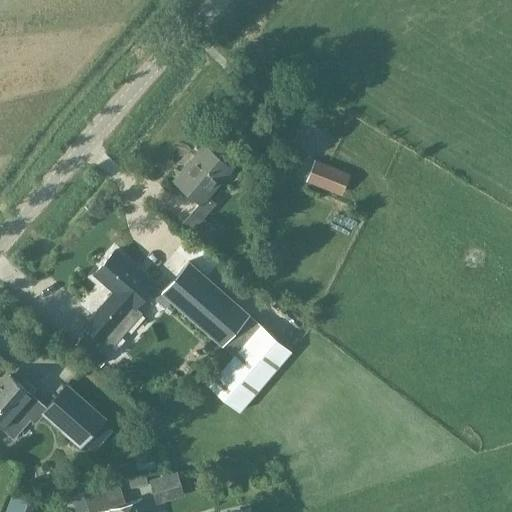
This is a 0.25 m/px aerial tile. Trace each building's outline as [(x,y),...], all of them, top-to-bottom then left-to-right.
[(175,181),(199,202),(180,224),(207,246),(219,232),(202,218),(216,204),(205,195),(232,163),(208,142),(175,181)] [(350,173),(313,159),(305,181),(342,195),(350,173)] [(142,311),(136,306),(154,285),(113,251),(95,273),(114,289),(84,324),(102,339),(117,321),(127,329),(142,311)] [(291,351),(248,314),(188,262),(161,292),(234,355),(208,385),(238,411),(239,410),(248,418),(273,388),(265,381),(291,351)] [(82,446),(105,419),(65,385),(47,406),(11,375),(2,385),(0,383),(0,426),(13,437),(30,418),(37,425),(45,415),(82,446)] [(182,491),(177,473),(149,480),(154,499),(182,491)] [(146,511),(143,499),(127,504),(120,482),(85,493),(91,511),(111,505),(112,511),(146,511)] [(9,486),(0,510),(0,511),(23,511),(30,493),(9,486)]
